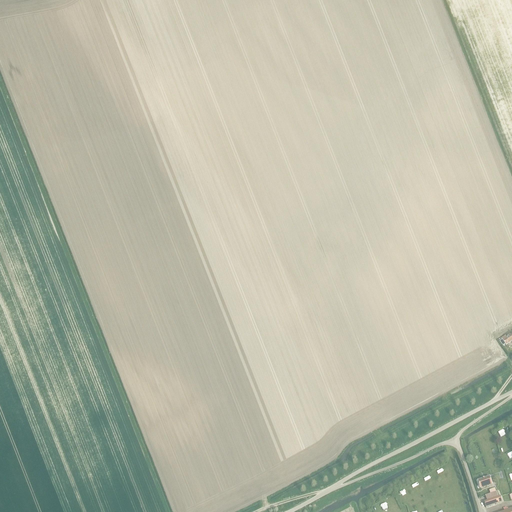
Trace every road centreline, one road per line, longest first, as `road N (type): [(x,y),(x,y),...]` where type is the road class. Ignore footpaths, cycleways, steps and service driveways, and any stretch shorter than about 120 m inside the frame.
road 1 (unclassified): [(331,488),(492,402)]
road 2 (unclassified): [(331,488),(454,442)]
